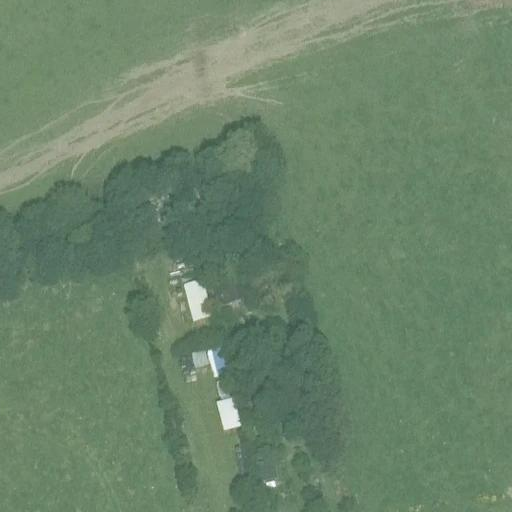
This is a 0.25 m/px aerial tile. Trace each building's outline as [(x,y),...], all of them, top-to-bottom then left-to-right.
[(216,288),(223,310),(248,302),(241,279),(216,288)] [(181,292),(191,330),(209,325),(200,288),(181,292)] [(222,355),(207,357),(211,403),(226,401),(222,355)] [(262,408),(246,411),(250,430),(266,427),(262,408)] [(270,464),(254,468),(259,485),(274,481),(270,464)] [(188,502),(189,511),(207,511),(204,498),(188,502)]
